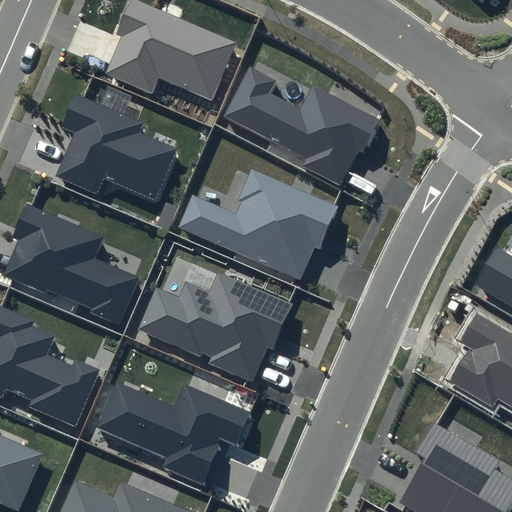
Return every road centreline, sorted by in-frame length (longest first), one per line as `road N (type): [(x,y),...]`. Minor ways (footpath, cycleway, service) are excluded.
road 1 (residential): [(297,511),(417,245),(501,107)]
road 2 (residential): [(347,0),(501,107)]
